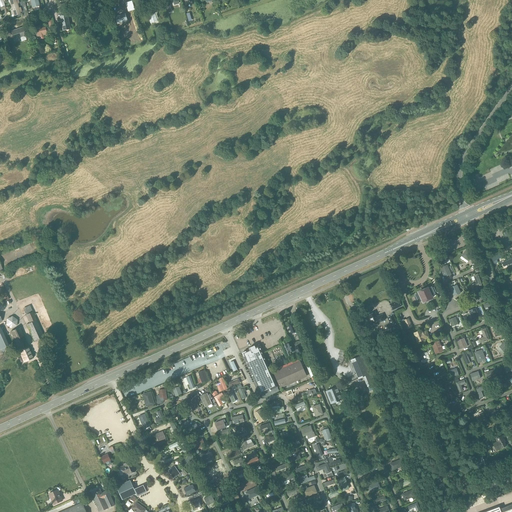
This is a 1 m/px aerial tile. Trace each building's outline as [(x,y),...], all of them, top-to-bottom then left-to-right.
[(19,8),(18,3),(19,3),(18,0),(17,1),(16,0),(9,0),(14,16),(21,14),(20,12),(22,12),(21,7),(19,8)] [(103,8),(94,11),(96,17),(92,18),(93,22),(94,23),(103,20),(101,15),(105,13),(103,8)] [(148,15),(151,24),(152,26),(160,23),(156,12),(148,15)] [(125,13),(115,16),(117,24),(127,21),(125,13)] [(68,15),(60,17),(63,31),(71,29),(68,15)] [(45,27),(40,28),(40,26),(34,27),(36,37),(39,36),(40,38),(41,39),(43,39),(44,38),(43,35),(47,35),(45,27)] [(26,40),(25,36),(22,27),(10,31),(13,40),(20,37),(22,41),(26,40)] [(467,249),(461,258),(468,263),(474,254),(467,249)] [(511,258),(505,261),(502,263),(503,267),(507,265),(508,268),(511,266),(511,258)] [(452,275),(447,265),(440,268),(444,278),(452,275)] [(483,286),(478,274),(473,276),(476,283),(471,285),(473,290),(483,286)] [(461,293),(457,285),(450,288),(454,296),(461,293)] [(3,287),(0,289),(0,297),(2,303),(9,300),(3,287)] [(428,289),(428,288),(418,292),(419,293),(415,295),(416,296),(414,297),(417,302),(418,301),(419,303),(422,301),(423,302),(432,298),(431,296),(435,294),(434,293),(436,292),(434,288),(432,288),(432,287),(428,289)] [(390,304),(393,310),(401,306),(398,300),(390,304)] [(494,301),(484,304),(485,308),(491,306),(493,313),(497,311),(494,301)] [(29,323),(26,325),(34,342),(44,337),(30,306),(23,309),(29,323)] [(479,317),(476,308),(469,311),(472,320),(479,317)] [(375,312),(368,316),(371,324),(375,322),(376,324),(385,320),(383,314),(377,317),(375,312)] [(393,315),(387,318),(391,326),(396,323),(393,315)] [(12,316),(7,319),(6,325),(11,329),(17,326),(17,320),(12,316)] [(459,324),(456,317),(449,320),(452,327),(459,324)] [(409,318),(404,320),(407,329),(412,327),(409,318)] [(503,334),(499,324),(495,325),(498,332),(494,333),(495,337),(503,334)] [(0,349),(8,346),(0,327),(0,349)] [(20,328),(11,332),(18,350),(17,350),(17,348),(14,349),(18,359),(22,358),(24,362),(33,358),(20,328)] [(489,340),(486,328),(481,330),(484,337),(478,339),(479,343),(489,340)] [(422,333),(421,331),(414,333),(417,342),(425,339),(424,339),(429,337),(426,331),(422,333)] [(457,341),(460,350),(468,347),(464,338),(457,341)] [(499,347),(504,352),(511,346),(508,343),(511,340),(509,338),(499,347)] [(431,344),(435,354),(443,351),(439,341),(431,344)] [(292,342),(290,343),(290,342),(287,343),(288,344),(285,344),(288,353),(295,350),(297,354),(304,352),(301,345),(294,347),(292,342)] [(242,353),(261,394),(277,386),(259,345),(255,347),(255,346),(249,348),(250,350),(242,353)] [(486,361),(482,350),(475,352),(478,364),(486,361)] [(414,354),(417,362),(424,359),(421,351),(414,354)] [(374,384),(362,356),(351,360),(359,379),(363,377),(368,387),(374,384)] [(287,384),(304,376),(298,363),(281,370),(274,373),(280,387),(287,384)] [(238,370),(235,364),(230,366),(233,373),(238,370)] [(451,378),(459,376),(456,368),(449,371),(451,378)] [(499,382),(494,369),(484,373),(486,378),(491,376),(494,383),(499,382)] [(208,380),(205,370),(198,373),(202,382),(208,380)] [(478,372),(470,374),(472,381),(481,379),(478,372)] [(190,375),(185,377),(190,389),(194,387),(190,375)] [(422,378),(425,385),(433,382),(431,375),(422,378)] [(217,386),(220,392),(224,390),(223,389),(227,387),(223,377),(219,379),(221,385),(217,386)] [(456,383),(459,393),(464,392),(461,385),(466,384),(464,380),(456,383)] [(476,389),(480,399),(484,398),(481,391),(485,390),(484,386),(476,389)] [(173,389),(175,396),(182,394),(179,387),(173,389)] [(167,399),(165,389),(158,390),(159,396),(156,396),(157,401),(160,400),(160,401),(167,399)] [(237,393),(235,389),(228,393),(231,401),(235,400),(232,395),(237,393)] [(341,398),(337,389),(328,392),(332,402),(341,398)] [(301,393),(304,399),(313,396),(311,390),(301,393)] [(443,402),(454,398),(450,390),(440,395),(443,402)] [(142,395),(146,407),(155,404),(151,392),(142,395)] [(187,401),(192,411),(199,408),(195,399),(199,397),(198,393),(191,396),(192,399),(187,401)] [(200,396),(205,407),(212,404),(210,398),(212,397),(210,394),(208,395),(207,393),(200,396)] [(222,393),(214,397),(216,401),(219,406),(223,404),(220,399),(224,396),(222,393)] [(320,404),(312,407),(315,417),(323,414),(320,404)] [(455,405),(446,409),(449,415),(458,411),(455,405)] [(495,411),(493,406),(488,408),(492,418),(504,413),(503,409),(495,411)] [(254,414),(260,422),(266,418),(260,409),(254,414)] [(165,419),(161,410),(157,412),(159,417),(155,419),(156,423),(165,419)] [(150,426),(145,414),(139,417),(144,429),(150,426)] [(244,422),(242,415),(232,418),(234,424),(244,422)] [(218,431),(226,427),(223,420),(215,423),(218,431)] [(467,421),(455,427),(456,431),(469,426),(467,421)] [(384,422),(375,425),(378,432),(387,428),(384,422)] [(267,427),(269,432),(272,431),(269,423),(260,426),(261,429),(267,427)] [(315,436),(314,432),(313,432),(310,426),(301,429),(303,436),(307,434),(309,438),(315,436)] [(230,428),(219,432),(221,436),(227,434),(228,437),(233,436),(230,428)] [(322,431),(326,440),(332,438),(328,429),(322,431)] [(163,431),(156,434),(158,441),(165,438),(163,431)] [(493,444),(497,450),(506,446),(503,440),(504,440),(502,436),(499,438),(497,435),(494,437),(497,442),(493,444)] [(393,438),(380,443),(382,448),(395,443),(393,438)] [(482,441),(484,444),(487,450),(491,447),(486,438),(482,441)] [(193,443),(196,451),(205,447),(202,439),(193,443)] [(177,448),(179,447),(178,446),(182,444),(180,441),(169,446),(171,449),(176,447),(177,448)] [(254,446),(252,442),(247,444),(246,441),(242,442),(244,446),(242,447),(243,450),(254,446)] [(284,443),(287,451),(297,447),(295,443),(289,446),(287,442),(284,443)] [(236,444),(225,450),(227,453),(238,448),(236,444)] [(280,455),(283,454),(280,447),(271,450),(272,454),(278,452),(280,455)] [(108,454),(101,457),(104,463),(110,460),(108,454)] [(184,463),(190,467),(197,458),(191,454),(184,463)] [(293,458),(291,454),(288,455),(291,463),(301,459),(300,455),(293,458)] [(212,462),(209,455),(200,459),(203,466),(212,462)] [(259,462),(257,457),(246,462),(248,467),(259,462)] [(341,463),(340,459),(334,461),(332,457),(329,458),(331,466),(341,463)] [(234,466),(243,462),(241,458),(232,462),(234,466)] [(390,464),(393,470),(406,466),(403,459),(390,464)] [(125,466),(121,467),(124,475),(128,473),(129,474),(136,471),(131,461),(124,464),(125,466)] [(327,463),(317,467),(319,471),(324,469),(326,474),(331,472),(327,463)] [(175,466),(168,471),(173,478),(180,473),(175,466)] [(314,476),(308,478),(307,475),(302,477),(303,480),(300,481),(301,484),(315,479),(314,476)] [(348,481),(348,479),(346,479),(345,477),(337,480),(343,491),(349,489),(347,482),(348,481)] [(399,487),(410,483),(409,478),(398,483),(399,487)] [(252,479),(241,484),(243,488),(254,483),(252,479)] [(116,487),(122,500),(136,493),(129,480),(116,487)] [(371,492),(380,489),(378,482),(368,486),(371,492)] [(147,491),(143,484),(134,488),(136,493),(138,496),(147,491)] [(184,488),(187,495),(195,492),(193,485),(184,488)] [(303,490),(305,497),(317,492),(314,486),(307,489),(306,487),(304,488),(305,489),(303,490)] [(217,487),(214,489),(218,499),(229,494),(227,490),(220,493),(217,487)] [(249,500),(259,495),(256,487),(245,492),(249,500)] [(102,493),(100,488),(91,492),(99,511),(108,508),(115,505),(108,490),(102,493)] [(63,501),(62,500),(58,490),(49,494),(54,505),(63,501)] [(404,501),(415,497),(412,490),(402,494),(404,501)] [(313,502),(321,499),(319,494),(305,500),(309,508),(312,507),(311,505),(314,504),(313,502)] [(208,505),(214,502),(211,495),(204,499),(208,505)] [(224,505),(229,502),(228,500),(232,498),(231,496),(221,501),(224,505)] [(375,504),(386,500),(384,496),(373,500),(375,504)] [(193,509),(201,506),(198,499),(191,502),(193,509)] [(86,511),(82,502),(59,511),(86,511)] [(136,511),(144,511),(146,509),(136,502),(131,508),(136,511)] [(299,511),(305,508),(303,502),(296,505),(299,511)] [(420,509),(417,502),(407,506),(409,510),(415,507),(416,511),(420,509)] [(349,511),(358,511),(355,503),(347,506),(349,511)]
